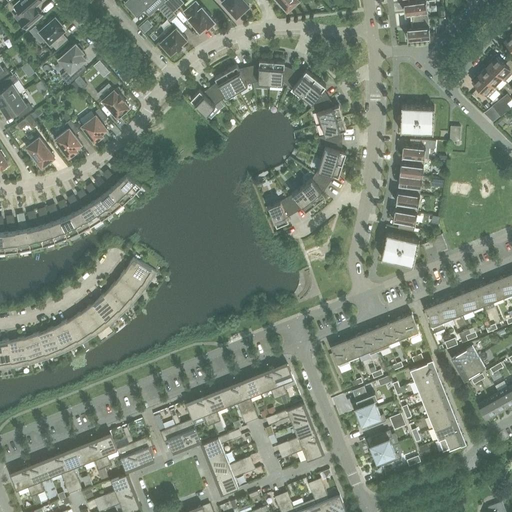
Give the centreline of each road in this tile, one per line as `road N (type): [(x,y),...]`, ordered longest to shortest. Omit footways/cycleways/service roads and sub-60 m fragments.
road 1 (residential): [(0,462),(299,343)]
road 2 (residential): [(291,323),(0,440)]
road 3 (unclassified): [(364,294),(354,257),(372,155),(374,51)]
road 4 (residential): [(365,506),(442,476),(511,419)]
road 5 (residential): [(511,234),(364,294)]
road 6 (residential): [(214,492),(196,448),(134,473),(150,511)]
road 7 (residential): [(372,314),(511,258)]
road 8 (residential): [(38,184),(78,172),(116,147),(151,105)]
road 9 (residential): [(0,322),(69,297),(117,250)]
road 10 (residential): [(58,0),(151,105)]
